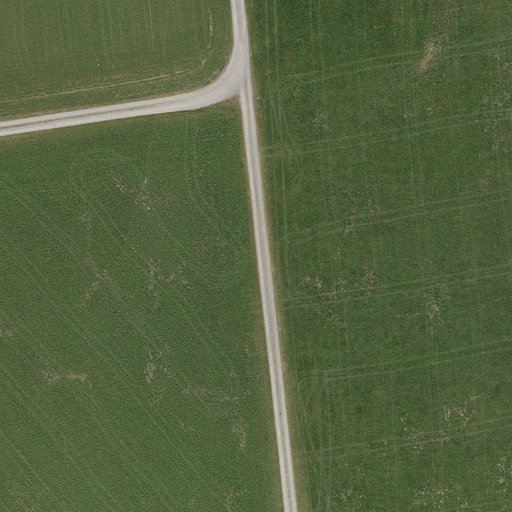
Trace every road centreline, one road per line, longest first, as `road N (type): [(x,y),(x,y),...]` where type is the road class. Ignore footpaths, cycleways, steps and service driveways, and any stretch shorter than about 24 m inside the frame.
road 1 (track): [(239,0),(294,511)]
road 2 (track): [(245,67),(203,96),(0,129)]
